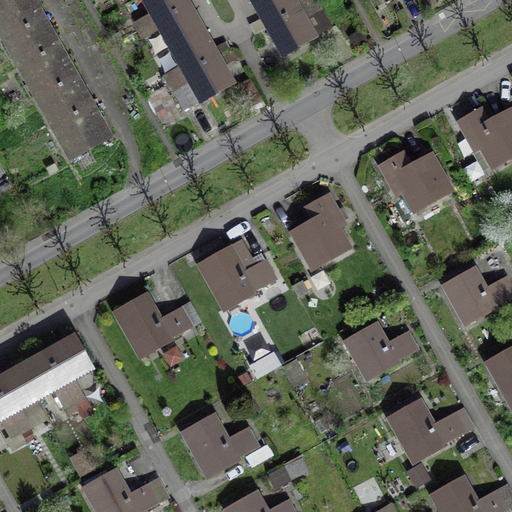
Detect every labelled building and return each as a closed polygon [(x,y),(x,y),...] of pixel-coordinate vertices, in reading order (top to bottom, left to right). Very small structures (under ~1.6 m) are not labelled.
[(0,0),(0,31),(6,42),(40,23),(27,0),(0,0)] [(144,0),(152,12),(134,22),(138,30),(186,3),(184,0),(144,0)] [(297,0),(294,2),(292,0),(255,0),(254,1),(268,26),(266,27),(267,28),(268,27),(315,1),(314,0),(297,0)] [(319,8),(315,1),(268,27),(283,54),(313,37),(302,18),(319,8)] [(187,4),(186,3),(138,30),(143,38),(160,28),(171,47),(201,30),(186,4),(187,4)] [(29,83),(63,64),(40,23),(6,42),(29,83)] [(202,29),(201,30),(171,47),(181,65),(164,75),(168,82),(216,56),(201,31),(203,30),(202,29)] [(217,55),(216,56),(168,82),(173,91),(190,81),(200,100),(231,83),(216,57),(218,56),(217,55)] [(52,125),(87,106),(63,64),(29,83),(52,125)] [(106,140),(87,106),(52,125),(71,160),(106,140)] [(480,108),(458,121),(470,141),(476,137),(493,166),(511,154),(511,119),(508,113),(489,124),(480,108)] [(402,153),(380,165),(391,185),(399,180),(415,209),(449,190),(431,156),(410,168),(402,153)] [(327,195),(305,207),(314,222),(294,233),(312,267),(348,247),(332,218),(338,215),(327,195)] [(240,244),(201,266),(225,308),(274,280),(263,262),(254,267),(240,244)] [(474,271),(445,287),(465,322),(511,295),(511,290),(505,278),(484,290),(474,271)] [(145,297),(116,313),(140,355),(189,327),(179,309),(158,320),(145,297)] [(375,326),(347,342),(367,377),(416,350),(406,333),(386,344),(375,326)] [(73,338),(47,353),(74,401),(82,396),(72,378),(90,369),(73,338)] [(511,350),(488,364),(511,405),(511,350)] [(74,401),(47,353),(46,351),(45,352),(46,354),(20,368),(37,398),(54,389),(64,406),(74,401)] [(37,398),(20,368),(20,366),(18,367),(19,369),(0,378),(0,396),(19,431),(30,426),(20,407),(36,398),(37,400),(38,399),(37,398)] [(19,431),(0,396),(0,419),(10,437),(19,431)] [(419,403),(390,419),(413,460),(473,427),(462,409),(432,426),(419,403)] [(213,418),(185,434),(208,475),(257,447),(246,429),(226,440),(213,418)] [(318,475),(309,460),(273,479),(282,495),(318,475)] [(115,472),(86,489),(98,511),(140,511),(158,502),(148,484),(128,496),(115,472)] [(462,480),(434,496),(442,511),(502,511),(506,510),(495,491),(475,503),(462,480)] [(265,511),(255,495),(227,511),(228,511),(292,511),(286,501),(267,511),(265,511)]
